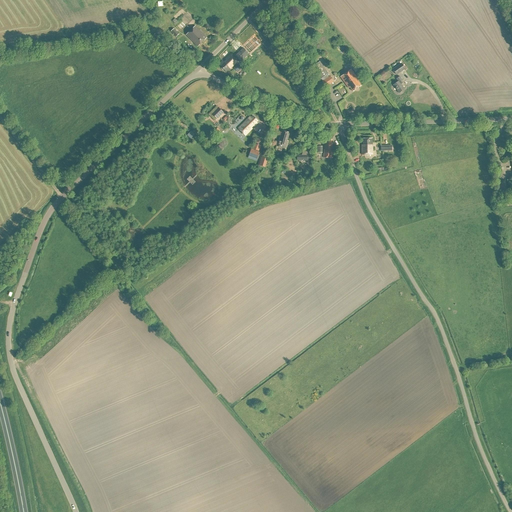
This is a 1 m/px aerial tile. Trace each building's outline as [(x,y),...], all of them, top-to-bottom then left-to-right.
[(207,38),(195,26),(186,35),(197,47),(207,38)] [(179,34),(174,29),(171,32),(176,37),(179,34)] [(150,38),(162,45),(165,40),(155,34),(154,35),(152,34),(150,38)] [(264,42),(269,48),(273,44),(268,38),(264,42)] [(243,48),(235,56),(241,62),(249,54),(243,48)] [(226,72),(237,62),(231,55),(226,60),(226,61),(224,63),(223,61),(219,65),(226,72)] [(311,67),(320,80),(328,74),(320,62),(311,67)] [(401,63),(392,69),(396,75),(405,69),(401,63)] [(359,80),(351,70),(340,77),(349,89),(350,88),(353,92),(361,86),(358,81),(359,80)] [(330,76),(320,83),(324,89),(334,81),(330,76)] [(403,83),(400,77),(396,79),(399,82),(394,86),(399,93),(405,89),(401,84),(403,83)] [(218,108),(212,114),(217,119),(224,113),(218,108)] [(256,123),(258,121),(253,117),(251,119),(250,118),(239,129),(244,134),(247,132),(248,133),(257,124),(256,123)] [(289,133),(282,131),(279,141),(278,141),(276,146),(286,149),(288,141),(287,141),(289,133)] [(372,139),(364,139),(364,144),(362,144),(362,155),(372,155),(372,139)] [(332,140),(325,140),(325,142),(324,154),(324,158),(332,158),(333,154),(332,154),(332,151),(331,151),(332,140)] [(249,155),(257,158),(259,153),(251,150),(249,155)] [(259,165),(265,167),(268,159),(262,157),(259,165)]
